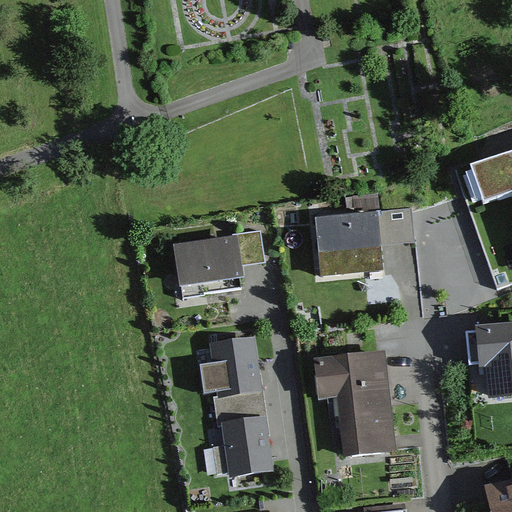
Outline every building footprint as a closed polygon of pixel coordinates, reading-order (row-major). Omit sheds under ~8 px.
[(511,159),(472,173),(484,209),(511,199),(511,159)] [(379,217),(314,221),(317,282),(383,278),(379,217)] [(260,241),(174,253),(181,304),(245,295),(241,265),(263,262),(260,241)] [(511,326),(475,330),(479,372),(486,372),(489,401),(511,399),(511,326)] [(259,345),(204,353),(224,489),(279,481),(259,345)] [(391,452),(381,356),(311,364),(317,415),(339,413),(343,457),(391,452)] [(511,511),(511,490),(486,495),(489,511),(511,511)]
